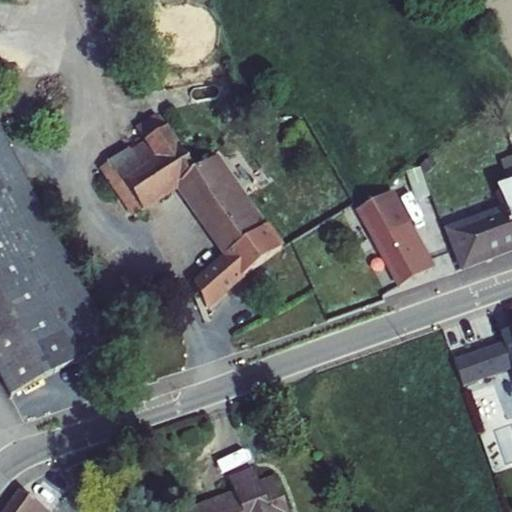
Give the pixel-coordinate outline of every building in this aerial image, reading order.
[(25,111),(36,138),(101,110),(90,83),(25,111)] [(199,285),(212,311),(290,254),(224,158),(203,172),(173,127),(170,128),(161,115),(146,125),(131,135),(139,149),(134,152),(144,168),(165,200),(165,202),(186,188),(236,259),(199,285)] [(0,369),(16,400),(99,356),(0,180),(0,121),(0,122),(0,120),(0,369)] [(119,345),(0,122),(0,121),(0,180),(99,356),(119,345)] [(127,178),(149,211),(165,200),(144,168),(127,178)] [(503,207),(505,213),(511,209),(511,188),(504,192),(508,204),(503,207)] [(407,292),(439,275),(418,236),(420,235),(401,198),(368,216),(407,292)] [(482,222),(496,259),(511,253),(511,209),(505,213),(482,222)] [(455,232),(468,270),(496,259),(482,222),(455,232)] [(511,331),(509,333),(511,342),(500,346),(450,365),(459,391),(509,373),(511,381),(511,331)] [(511,342),(509,333),(496,338),(500,346),(511,342)] [(296,409),(283,415),(286,421),(299,415),(296,409)] [(196,511),(293,511),(282,478),(264,484),(258,468),(234,476),(241,496),(196,511)] [(9,511),(39,511),(43,507),(22,494),(9,511)]
